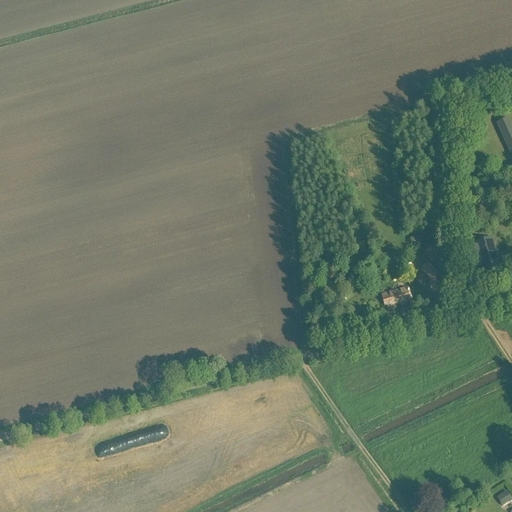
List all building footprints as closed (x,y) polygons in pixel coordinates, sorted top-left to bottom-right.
[(496,125),(508,152),(511,150),(511,130),(507,120),(496,125)] [(416,219),(429,218),(428,209),(416,210),(416,219)] [(411,245),(423,242),(422,237),(410,240),(411,245)] [(476,248),(465,252),(471,273),(481,270),(484,279),(500,274),(493,247),(491,241),(475,245),(476,248)] [(422,251),(424,254),(423,254),(428,260),(431,264),(438,259),(436,255),(439,252),(434,246),(430,249),(428,246),(422,251)] [(439,273),(427,264),(420,272),(428,278),(430,295),(440,294),(440,288),(445,288),(444,276),(439,277),(439,273)] [(410,306),(413,305),(409,290),(381,297),(384,308),(387,308),(388,311),(396,309),(395,307),(399,306),(400,308),(407,306),(407,304),(409,304),(410,306)] [(503,508),(511,501),(506,493),(497,499),(503,508)]
